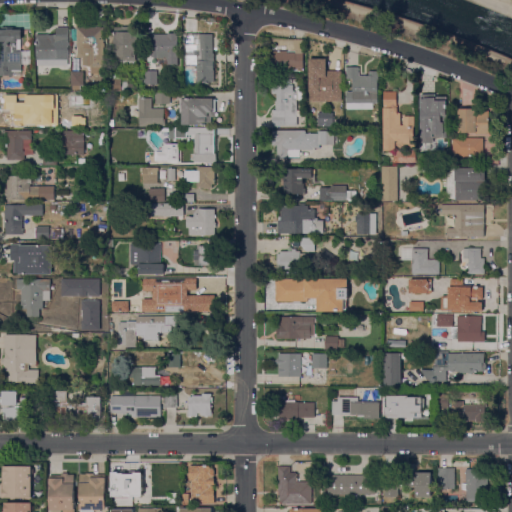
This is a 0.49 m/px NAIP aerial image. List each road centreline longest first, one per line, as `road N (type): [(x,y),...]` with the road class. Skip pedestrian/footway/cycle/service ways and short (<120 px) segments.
road 1 (residential): [(511,443),(0,442)]
road 2 (residential): [(245,511),(247,9)]
road 3 (residential): [(511,91),(320,24),(167,0)]
